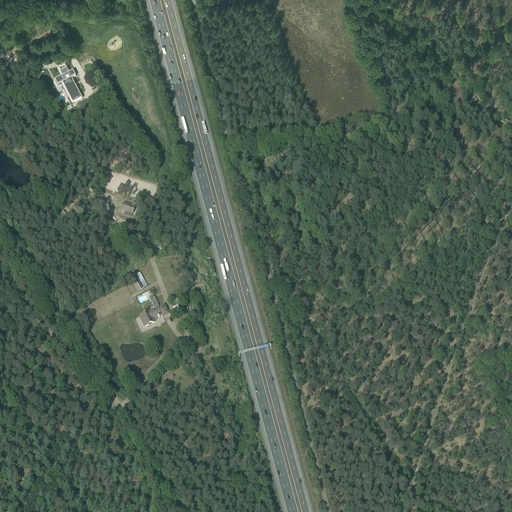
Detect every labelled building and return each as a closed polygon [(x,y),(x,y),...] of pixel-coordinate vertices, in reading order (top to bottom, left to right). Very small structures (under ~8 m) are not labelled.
[(62,77),(55,80),(55,81),(58,85),(58,86),(63,83),(71,98),(73,103),(82,99),(79,94),(78,92),(76,88),(75,85),(72,80),(71,79),(75,76),(73,71),(68,73),(68,72),(66,69),(65,66),(58,69),(60,72),(62,76),(62,77)] [(100,201),(97,210),(103,212),(105,203),(100,201)] [(124,203),(121,210),(125,211),(133,214),(136,204),(133,202),(132,205),(124,203)] [(62,221),(66,213),(61,210),(57,217),(62,221)] [(154,243),(144,242),(143,248),(153,250),(154,243)] [(140,273),(135,276),(141,289),(147,286),(140,273)] [(169,314),(167,309),(165,305),(149,312),(139,316),(144,327),(154,322),(153,321),(158,318),(159,318),(159,317),(159,316),(162,315),(163,316),(169,314)] [(177,305),(172,308),(175,315),(181,313),(177,305)]
